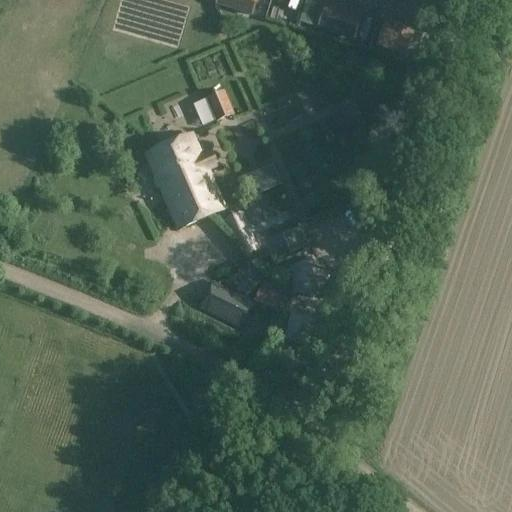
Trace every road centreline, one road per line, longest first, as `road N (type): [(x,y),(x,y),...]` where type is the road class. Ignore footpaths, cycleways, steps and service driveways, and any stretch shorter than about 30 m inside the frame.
road 1 (track): [(287,411),(242,375),(0,271)]
road 2 (track): [(412,511),(287,411)]
